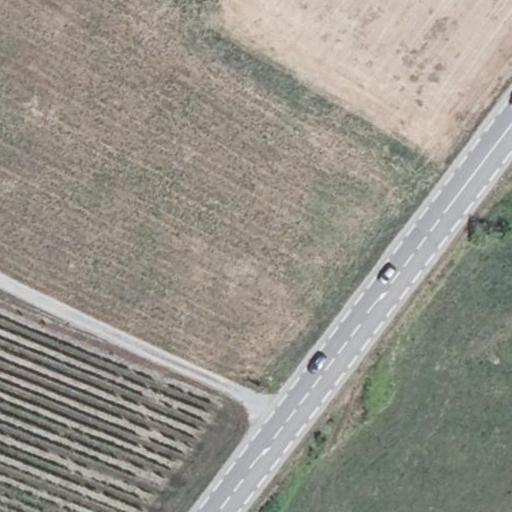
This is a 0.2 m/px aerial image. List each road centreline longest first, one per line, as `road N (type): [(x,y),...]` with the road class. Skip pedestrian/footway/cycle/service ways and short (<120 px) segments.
road 1 (primary): [(221,511),(511,127)]
road 2 (track): [(0,281),(294,415)]
